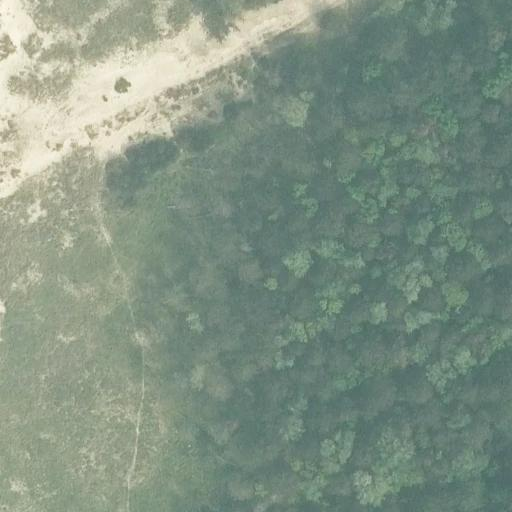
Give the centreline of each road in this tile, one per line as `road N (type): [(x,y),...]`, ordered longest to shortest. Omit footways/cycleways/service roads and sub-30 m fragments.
road 1 (track): [(0,181),(321,0)]
road 2 (track): [(511,434),(438,478),(298,486),(259,511)]
